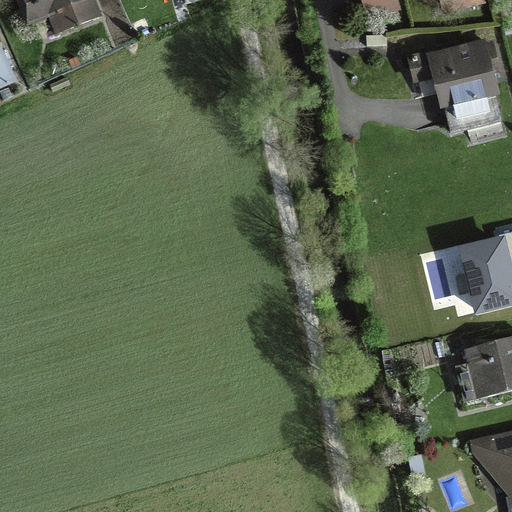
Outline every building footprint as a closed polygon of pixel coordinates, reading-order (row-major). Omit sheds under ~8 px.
[(17,0),(27,24),(51,14),(57,30),(71,24),(73,28),(97,18),(89,0),(17,0)] [(360,0),(367,22),(402,12),(398,0),(360,0)] [(484,0),(439,0),(443,15),(486,5),(484,0)] [(367,47),(387,45),(386,35),(366,36),(367,47)] [(425,56),(424,53),(406,57),(413,86),(432,81),(440,113),(445,111),(451,135),(501,123),(495,99),(500,97),(495,76),(502,74),(494,42),(487,44),(486,41),(425,56)] [(0,86),(10,82),(0,59),(0,86)] [(511,391),(511,339),(464,351),(468,365),(455,368),(456,372),(451,373),(458,402),(463,400),(464,404),(467,403),(469,407),(489,402),(488,397),(511,391)] [(511,436),(475,444),(476,449),(511,491),(511,436)] [(413,480),(427,477),(422,455),(408,458),(413,480)]
